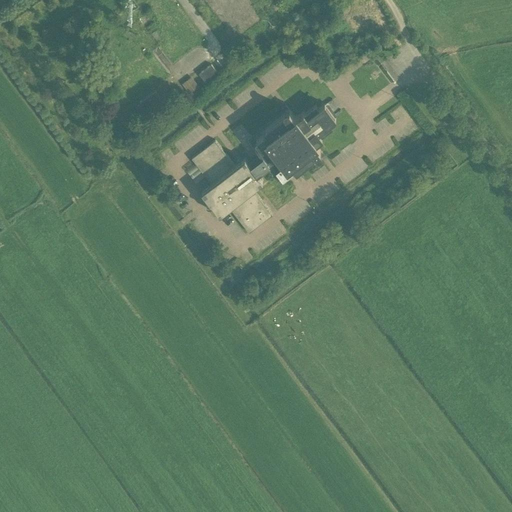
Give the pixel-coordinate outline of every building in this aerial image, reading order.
[(263,0),(227,0),(246,23),(269,6),(263,0)] [(380,0),(361,0),(346,13),(359,29),(386,7),(380,0)] [(220,74),(212,64),(200,73),(207,83),(220,74)] [(183,82),(193,96),(202,89),(192,75),(183,82)] [(156,90),(139,102),(145,110),(162,98),(156,90)] [(216,139),(200,151),(192,157),(212,182),(202,190),(221,214),(230,206),(250,232),(274,214),(254,188),(264,180),(258,173),(271,164),(277,172),(278,172),(279,173),(282,171),(284,174),(295,165),(297,168),(317,152),(319,154),(323,151),(316,143),(318,141),(317,140),(323,135),(322,133),(332,125),(330,122),(336,117),(325,103),(319,107),(317,104),(306,112),(305,111),(299,115),(297,114),(295,115),(287,104),(283,108),(286,112),(266,127),(268,130),(256,139),(258,142),(256,144),(257,145),(256,145),(263,154),(251,164),(245,157),(235,164),(216,139)]
